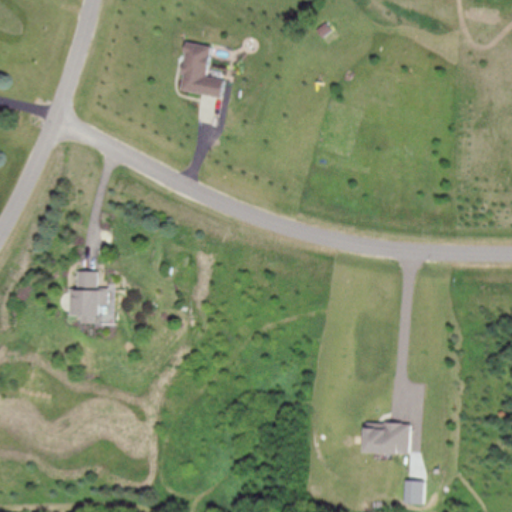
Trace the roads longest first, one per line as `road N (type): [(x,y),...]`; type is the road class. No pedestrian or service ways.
road 1 (residential): [(63,122),(202,194),(317,238),(405,256),(511,259)]
road 2 (residential): [(99,0),(63,122),(0,247)]
